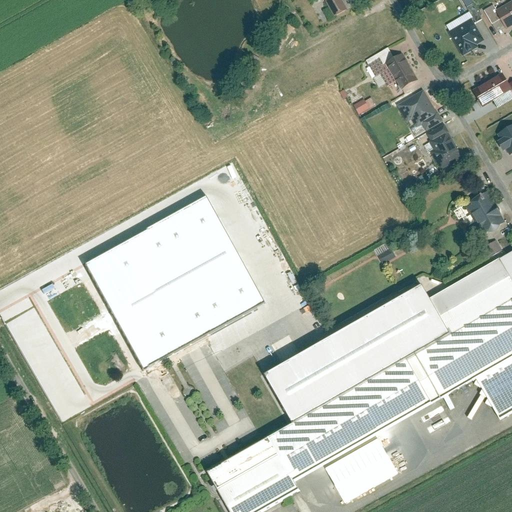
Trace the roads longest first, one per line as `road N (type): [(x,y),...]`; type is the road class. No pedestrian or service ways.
road 1 (unclassified): [(0,351),(92,511)]
road 2 (residential): [(511,204),(445,90)]
